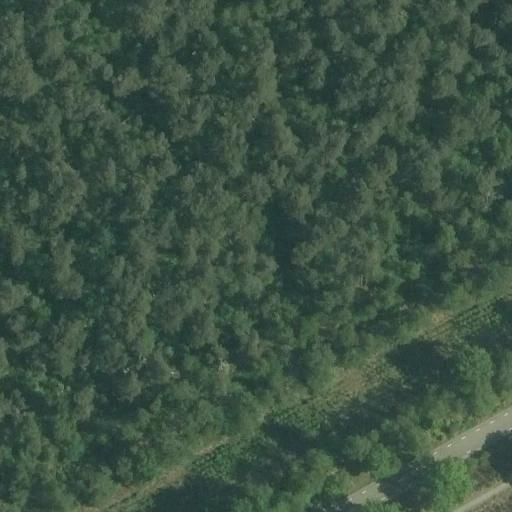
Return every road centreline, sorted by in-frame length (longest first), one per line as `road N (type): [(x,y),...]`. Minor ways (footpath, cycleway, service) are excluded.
road 1 (track): [(511,336),(193,511)]
road 2 (tertiary): [(342,511),(511,419)]
